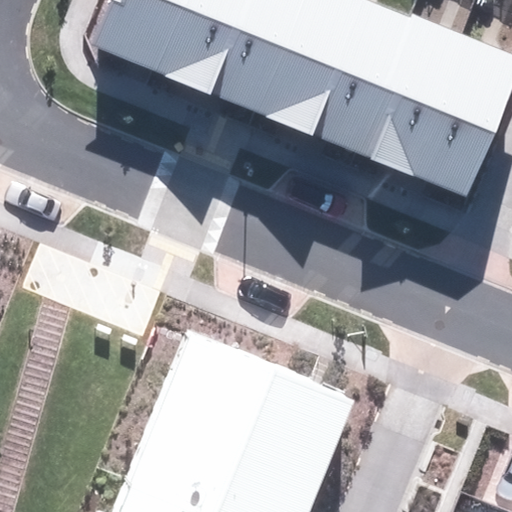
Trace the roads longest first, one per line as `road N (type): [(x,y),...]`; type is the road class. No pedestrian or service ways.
road 1 (residential): [(448,305),(0,119)]
road 2 (residential): [(448,305),(364,511)]
road 3 (residential): [(511,146),(448,305)]
